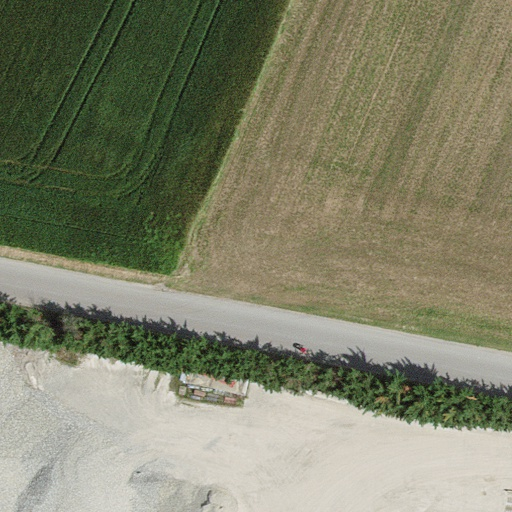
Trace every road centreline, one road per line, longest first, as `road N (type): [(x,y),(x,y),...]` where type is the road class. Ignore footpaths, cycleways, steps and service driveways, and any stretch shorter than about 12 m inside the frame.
road 1 (unclassified): [(0,280),(511,374)]
road 2 (track): [(329,511),(345,419),(90,375)]
road 3 (track): [(511,448),(345,419)]
